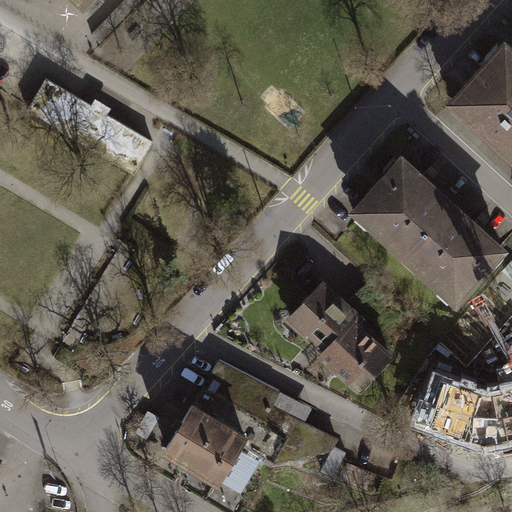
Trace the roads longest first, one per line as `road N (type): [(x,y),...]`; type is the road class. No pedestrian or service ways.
road 1 (residential): [(188,325),(310,395),(464,468),(511,467)]
road 2 (residential): [(188,325),(397,96)]
road 3 (residential): [(77,444),(188,325)]
road 4 (residential): [(397,96),(511,201)]
road 5 (residential): [(77,444),(194,511)]
road 6 (residential): [(397,96),(484,0)]
